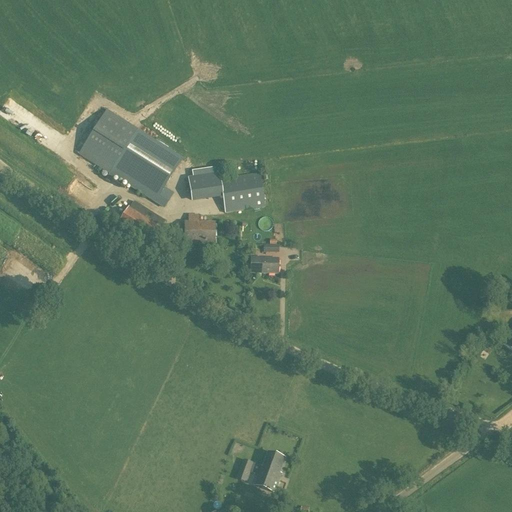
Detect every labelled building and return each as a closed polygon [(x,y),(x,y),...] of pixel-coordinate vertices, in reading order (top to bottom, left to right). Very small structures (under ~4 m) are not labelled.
[(53,148),(61,135),(12,103),(3,116),(53,148)] [(107,109),(78,155),(109,174),(164,209),(171,197),(163,191),(177,167),(182,159),(183,158),(138,129),(107,109)] [(186,185),(184,186),(187,203),(214,199),(222,197),(224,206),(225,213),(264,208),(263,200),(259,174),(219,180),(192,185),(191,182),(185,183),(186,185)] [(129,207),(116,226),(149,247),(161,229),(165,222),(134,202),(130,208),(129,207)] [(184,242),(184,244),(197,244),(197,245),(214,246),(215,223),(198,223),(188,223),(184,223),(184,242)] [(40,292),(47,283),(8,256),(1,266),(40,292)] [(250,274),(277,275),(278,260),(251,259),(250,274)] [(511,330),(503,344),(511,350),(511,330)] [(247,482),(250,472),(258,475),(254,485),(275,493),(281,474),(280,474),(285,459),(269,453),(263,468),(243,461),(237,479),(247,482)]
